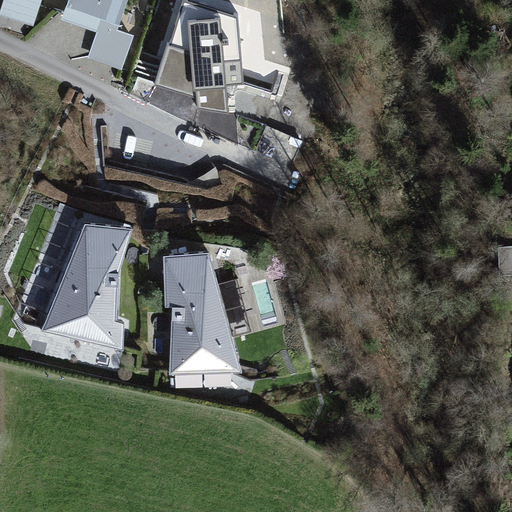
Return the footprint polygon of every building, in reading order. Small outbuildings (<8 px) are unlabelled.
[(2,0),(0,9),(0,15),(34,26),(41,0),(2,0)] [(128,0),(67,0),(61,19),(97,31),(88,58),(123,70),(135,34),(118,29),(128,0)] [(242,57),(182,38),(166,89),(225,108),(242,57)] [(307,140),(265,123),(252,152),(294,170),(307,140)] [(85,222),(42,330),(125,350),(124,322),(115,319),(118,273),(133,228),(85,222)] [(215,249),(221,273),(228,305),(236,303),(244,335),(284,325),(264,237),(215,249)] [(208,250),(163,255),(165,305),(172,306),(170,374),(242,372),(208,250)]
